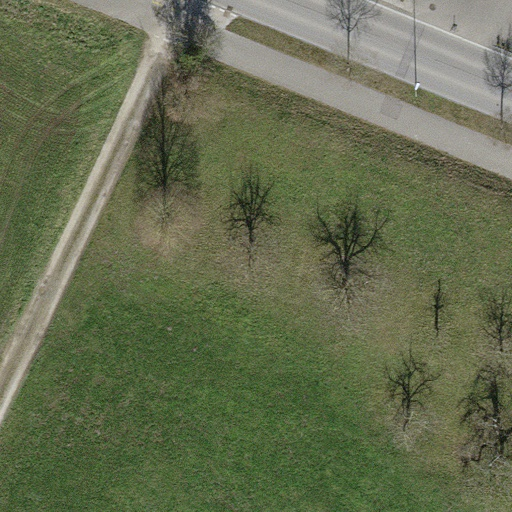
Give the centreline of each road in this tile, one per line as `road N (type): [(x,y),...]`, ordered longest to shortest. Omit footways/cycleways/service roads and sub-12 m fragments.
road 1 (track): [(194,0),(191,35),(0,426)]
road 2 (tertiary): [(273,0),(511,96)]
